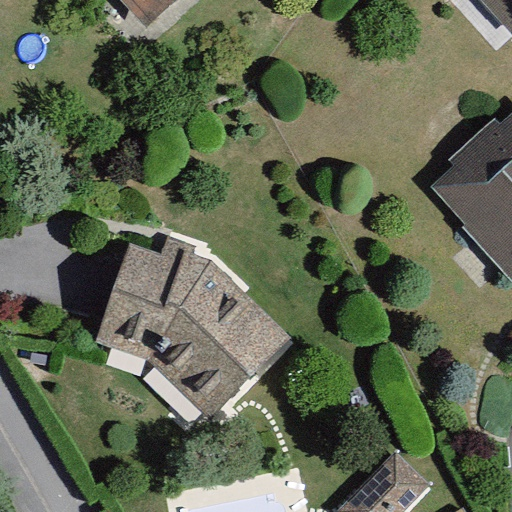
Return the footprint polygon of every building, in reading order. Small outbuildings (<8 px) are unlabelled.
[(107,0),(139,40),(188,0),(107,0)] [(511,0),(494,0),(511,19),(511,0)] [(511,109),(428,191),(511,276),(511,109)] [(221,435),(289,343),(158,248),(90,341),(221,435)] [(397,446),(343,504),(351,511),(400,511),(432,479),(397,446)]
